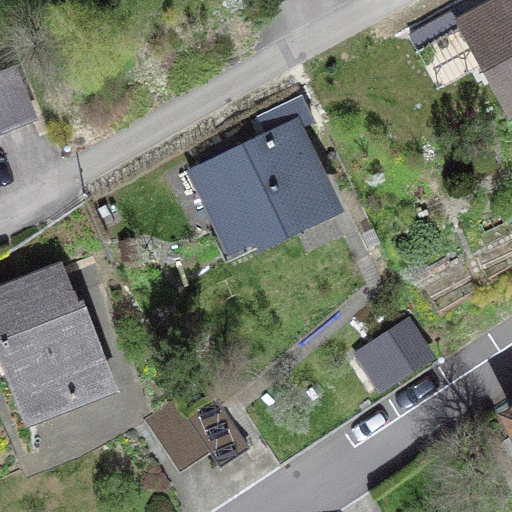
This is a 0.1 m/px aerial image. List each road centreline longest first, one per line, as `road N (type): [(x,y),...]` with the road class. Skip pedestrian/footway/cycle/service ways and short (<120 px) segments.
road 1 (residential): [(390,0),(0,212)]
road 2 (residential): [(253,511),(511,340)]
